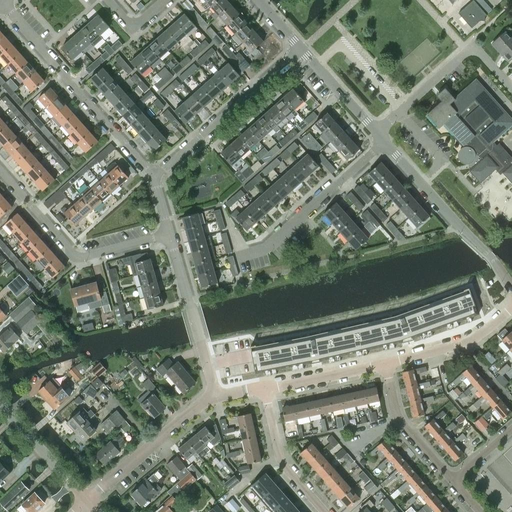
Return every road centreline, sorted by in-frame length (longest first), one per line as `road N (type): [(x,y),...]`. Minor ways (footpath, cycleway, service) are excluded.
road 1 (residential): [(153,177),(0,6)]
road 2 (residential): [(168,234),(80,255),(0,166)]
road 3 (residential): [(301,49),(153,177)]
road 4 (tertiary): [(511,286),(383,143)]
road 5 (residential): [(236,257),(265,248),(383,143)]
road 6 (residential): [(511,89),(472,46),(377,134)]
road 7 (residential): [(215,395),(168,234)]
road 8 (residential): [(86,501),(215,395)]
road 9 (residential): [(265,388),(276,454),(326,511)]
road 10 (residential): [(385,366),(462,344),(511,307)]
road 11 (residential): [(86,501),(0,403)]
road 12 (residential): [(265,388),(385,366)]
